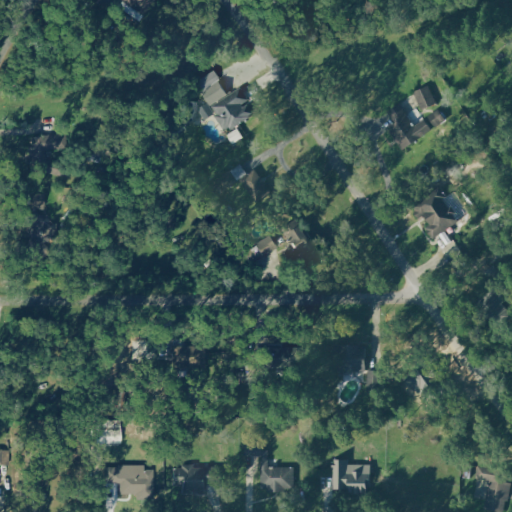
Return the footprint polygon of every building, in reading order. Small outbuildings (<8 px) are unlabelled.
[(225,131),(258,116),(245,89),(230,96),(219,71),(197,81),(208,104),(202,107),(207,120),(218,115),(225,131)] [(441,103),(431,85),(417,93),(426,111),(441,103)] [(404,150),(425,139),(407,103),(392,111),(397,122),(392,125),(404,150)] [(54,135),(35,135),(35,145),(33,145),(32,165),(53,166),(54,135)] [(276,195),(267,180),(259,184),(247,163),(225,175),(233,189),(244,183),(257,206),(276,195)] [(466,217),(445,192),(424,209),(433,221),(427,227),(437,240),(466,217)] [(300,236),(294,240),(304,258),(320,249),(307,226),(297,231),(300,236)] [(372,369),(371,345),(343,346),(344,372),(370,371),(371,393),(385,392),(384,368),(372,369)] [(248,455),(265,455),(265,487),(288,486),(288,469),(269,469),(269,435),(248,435),(248,455)] [(353,460),(337,459),(336,495),(375,496),(376,465),(353,464),(353,460)] [(178,466),(178,485),(188,485),(188,490),(212,490),(212,483),(225,483),(225,466),(178,466)] [(511,481),(511,469),(480,466),(479,479),(492,480),(488,509),(508,511),(511,481)]
